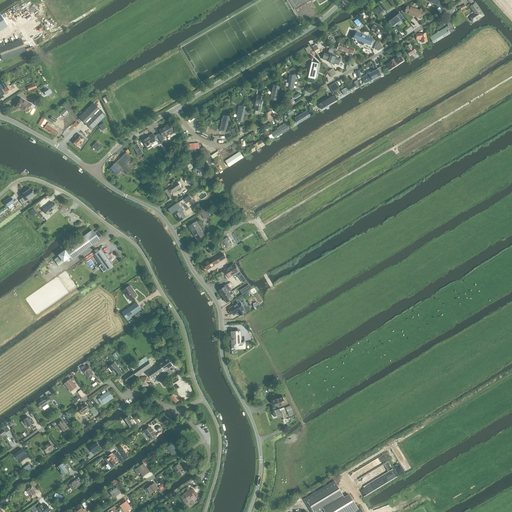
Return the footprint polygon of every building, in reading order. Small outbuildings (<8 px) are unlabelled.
[(466,19),(470,26),(484,16),(474,4),(469,8),(474,14),(466,19)] [(404,13),(422,19),(423,13),(407,6),(404,13)] [(379,7),(375,10),(379,15),(383,12),(379,7)] [(8,25),(13,21),(9,14),(7,15),(5,12),(1,14),(8,25)] [(389,22),(393,27),(403,19),(399,14),(389,22)] [(373,25),(370,31),(386,37),(389,31),(373,25)] [(430,37),(434,44),(450,34),(446,28),(430,37)] [(357,33),(355,38),(370,44),(372,39),(357,33)] [(426,33),(415,34),(416,40),(420,39),(421,43),(427,42),(426,33)] [(0,54),(2,61),(25,52),(21,40),(4,46),(3,43),(0,43),(0,54)] [(378,50),(383,47),(379,41),(374,44),(378,50)] [(352,54),(354,48),(340,43),(337,48),(352,54)] [(406,51),(409,56),(416,51),(413,47),(412,47),(410,44),(405,47),(407,50),(406,51)] [(340,59),(324,53),(322,60),(339,65),(340,59)] [(408,59),(410,63),(419,57),(417,53),(408,59)] [(384,66),(389,73),(405,62),(400,56),(384,66)] [(312,62),(308,77),(315,79),(318,64),(312,63),(312,62)] [(328,72),(331,78),(336,75),(333,69),(328,72)] [(362,78),(364,85),(380,77),(377,70),(371,74),(367,76),(362,78)] [(0,90),(8,85),(5,81),(0,84),(0,87),(0,88),(0,90)] [(340,88),(336,82),(332,85),(335,91),(340,88)] [(340,90),(344,97),(357,90),(353,82),(340,90)] [(8,85),(0,90),(0,98),(3,97),(0,93),(3,91),(4,94),(11,90),(8,85)] [(280,86),(273,85),(270,101),(278,102),(280,86)] [(317,103),(321,112),(337,102),(333,94),(317,103)] [(263,97),(257,96),(254,112),(261,113),(263,97)] [(27,112),(30,108),(31,105),(21,99),(17,106),(27,112)] [(79,117),(92,130),(106,115),(94,103),(79,117)] [(246,108),(240,106),(237,122),(242,123),(244,115),(246,108)] [(294,118),(298,125),(311,118),(307,111),(294,118)] [(229,117),(223,115),(219,131),(226,132),(229,117)] [(43,128),(46,121),(42,118),(38,125),(43,128)] [(55,135),(58,129),(48,123),(44,129),(55,135)] [(158,134),(162,141),(165,139),(164,138),(170,134),(171,135),(175,133),(170,124),(159,130),(160,133),(158,134)] [(272,133),(275,138),(289,130),(286,124),(272,133)] [(162,141),(158,134),(155,136),(153,134),(142,140),(148,149),(152,147),(151,145),(158,142),(159,144),(162,143),(162,141)] [(82,140),(83,138),(80,136),(79,137),(78,137),(73,143),(78,147),(83,141),(82,140)] [(249,148),(252,153),(265,145),(262,140),(249,148)] [(98,152),(102,147),(97,142),(92,147),(98,152)] [(137,144),(135,145),(133,146),(139,156),(143,154),(137,144)] [(239,153),(226,161),(229,166),(242,158),(239,153)] [(125,154),(110,168),(117,175),(123,169),(127,174),(131,170),(126,164),(131,160),(125,154)] [(206,159),(205,160),(209,166),(213,162),(211,159),(212,158),(210,156),(206,159)] [(195,172),(199,176),(204,172),(201,168),(195,172)] [(163,192),(168,200),(172,197),(170,195),(181,188),(177,183),(167,190),(167,189),(163,192)] [(22,195),(21,196),(25,202),(26,200),(26,201),(30,198),(35,195),(30,187),(25,191),(21,194),(22,195)] [(189,196),(183,200),(181,198),(179,199),(180,202),(169,209),(172,214),(173,213),(179,221),(186,217),(182,211),(184,210),(182,207),(191,201),(189,196)] [(3,202),(4,202),(7,207),(14,202),(10,197),(3,202)] [(57,207),(52,202),(47,207),(47,206),(42,210),(47,216),(57,207)] [(207,210),(201,214),(204,220),(210,216),(207,210)] [(197,240),(204,235),(196,222),(189,227),(197,240)] [(82,239),(69,247),(66,250),(59,255),(64,262),(71,257),(72,259),(93,243),(99,239),(92,230),(87,234),(81,238),(82,239)] [(228,248),(234,245),(229,236),(223,240),(228,248)] [(107,272),(114,267),(101,250),(95,254),(107,272)] [(214,265),(219,262),(225,258),(222,253),(211,260),(210,259),(203,264),(207,270),(214,266),(214,265)] [(229,278),(239,272),(234,264),(224,271),(229,278)] [(248,286),(240,291),(243,295),(250,290),(252,289),(248,283),(247,284),(248,286)] [(223,297),(232,291),(227,284),(218,290),(223,297)] [(130,301),(137,296),(130,286),(123,291),(130,301)] [(232,291),(223,297),(226,303),(233,299),(230,295),(233,294),(232,291)] [(134,320),(131,317),(142,310),(136,302),(122,312),(127,320),(130,323),(134,320)] [(241,309),(237,302),(229,307),(233,314),(237,312),(240,317),(246,313),(244,310),(243,308),(241,309)] [(231,332),(232,344),(231,344),(231,349),(236,348),(236,349),(244,348),(244,343),(240,343),(239,331),(231,332)] [(137,376),(152,366),(146,357),(131,367),(137,376)] [(167,377),(166,376),(171,373),(168,369),(173,366),(168,358),(147,373),(152,380),(157,377),(161,382),(167,377)] [(122,371),(114,363),(109,368),(112,372),(113,371),(117,376),(122,371)] [(85,365),(81,368),(82,370),(86,375),(88,378),(93,375),(90,371),(92,369),(89,365),(86,367),(85,365)] [(130,372),(123,377),(124,378),(127,382),(135,376),(132,372),(132,371),(130,372)] [(148,386),(151,381),(148,376),(142,377),(140,382),(143,386),(148,386)] [(70,392),(77,387),(71,379),(64,383),(70,392)] [(109,392),(100,397),(104,403),(113,398),(109,392)] [(270,397),(273,405),(284,401),(281,393),(270,397)] [(175,403),(180,400),(176,394),(171,398),(175,403)] [(48,397),(37,405),(40,409),(51,402),(48,397)] [(83,415),(89,411),(90,408),(87,404),(84,404),(78,408),(78,411),(81,415),(83,415)] [(285,407),(290,416),(295,414),(291,405),(285,407)] [(130,428),(136,424),(130,416),(124,420),(130,428)] [(30,419),(29,417),(23,420),(28,428),(35,423),(32,418),(30,419)] [(62,420),(57,424),(63,432),(69,428),(62,420)] [(150,439),(154,436),(155,435),(149,427),(144,431),(150,439)] [(173,443),(167,448),(172,456),(179,452),(175,446),(178,444),(175,440),(173,442),(173,443)] [(93,453),(101,448),(96,441),(89,447),(93,453)] [(47,454),(54,448),(50,442),(42,447),(47,454)] [(18,460),(25,454),(23,451),(22,449),(14,454),(18,460)] [(120,453),(125,460),(129,458),(124,450),(120,453)] [(114,465),(114,464),(119,461),(113,453),(106,458),(109,461),(110,460),(114,465)] [(63,476),(69,471),(63,463),(57,468),(63,476)] [(143,477),(150,472),(144,463),(137,468),(143,477)] [(179,476),(185,472),(179,464),(173,468),(179,476)] [(72,491),(82,484),(78,478),(68,485),(72,491)] [(306,498),(304,499),(311,511),(362,511),(360,507),(358,508),(350,495),(348,496),(345,498),(334,481),(306,498)] [(149,494),(158,488),(155,483),(145,489),(149,494)] [(32,498),(38,494),(32,486),(26,489),(32,498)] [(113,498),(121,492),(116,486),(108,491),(113,498)] [(190,490),(184,495),(189,502),(192,500),(194,502),(197,500),(190,490)] [(124,511),(127,511),(132,509),(126,501),(120,506),(124,511)] [(166,502),(161,506),(165,511),(170,511),(165,505),(166,504),(166,502)] [(47,511),(42,503),(33,510),(34,511),(47,511)]
